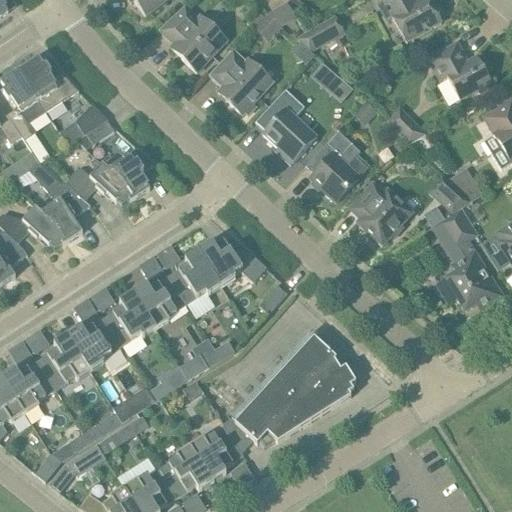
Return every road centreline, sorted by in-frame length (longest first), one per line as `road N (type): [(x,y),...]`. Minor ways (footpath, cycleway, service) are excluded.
road 1 (residential): [(456,388),(224,178)]
road 2 (residential): [(0,327),(224,178)]
road 3 (residential): [(224,178),(66,11)]
road 4 (residential): [(262,511),(456,388)]
